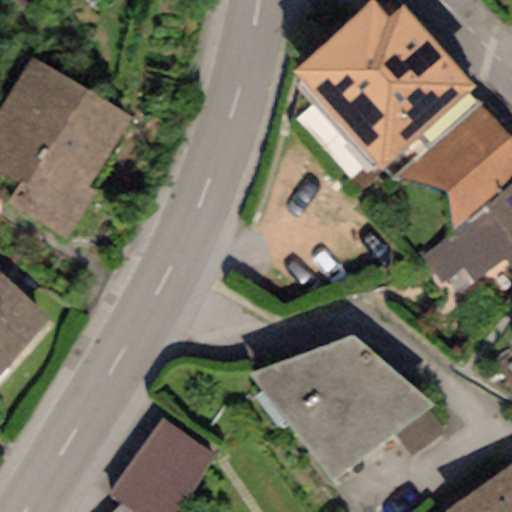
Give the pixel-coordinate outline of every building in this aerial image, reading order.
[(371,2),(291,73),(295,77),(379,171),(474,88),(401,6),(386,19),(371,2)] [(130,119),(30,60),(0,108),(0,173),(20,186),(6,208),(61,242),(93,192),(85,187),(130,119)] [(511,180),(511,145),(476,106),(396,181),(444,193),(451,234),(485,204),(511,180)] [(511,180),(485,204),(492,212),(420,260),(437,287),(464,266),(476,281),(511,257),(511,180)] [(0,374),(48,320),(0,277),(0,374)] [(351,337),(249,374),(327,480),(431,407),(351,337)] [(179,511),(214,460),(160,419),(109,499),(120,506),(129,511),(179,511)] [(511,511),(511,465),(450,511),(511,511)]
